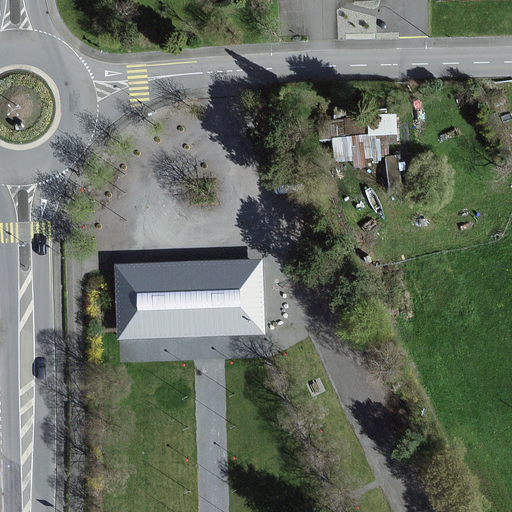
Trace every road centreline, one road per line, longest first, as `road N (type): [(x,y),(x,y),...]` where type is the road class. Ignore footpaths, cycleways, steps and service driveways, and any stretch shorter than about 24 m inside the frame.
road 1 (primary): [(40,511),(42,229),(55,154)]
road 2 (residential): [(511,61),(172,75)]
road 3 (primary): [(0,197),(13,511)]
